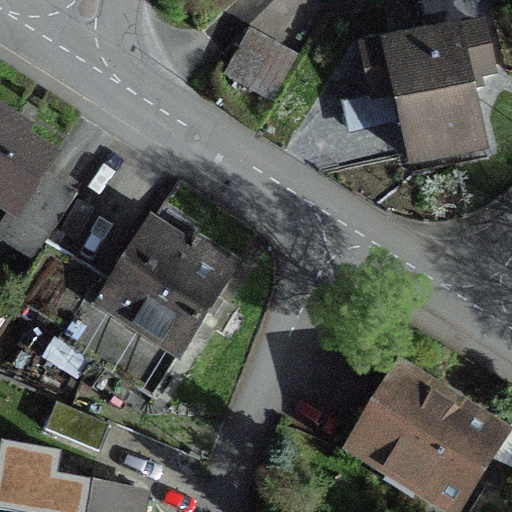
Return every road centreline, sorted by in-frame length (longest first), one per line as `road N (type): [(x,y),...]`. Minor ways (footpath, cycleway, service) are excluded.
road 1 (residential): [(341,239),(64,47)]
road 2 (residential): [(341,239),(264,372),(216,511)]
road 3 (residential): [(510,344),(341,239)]
